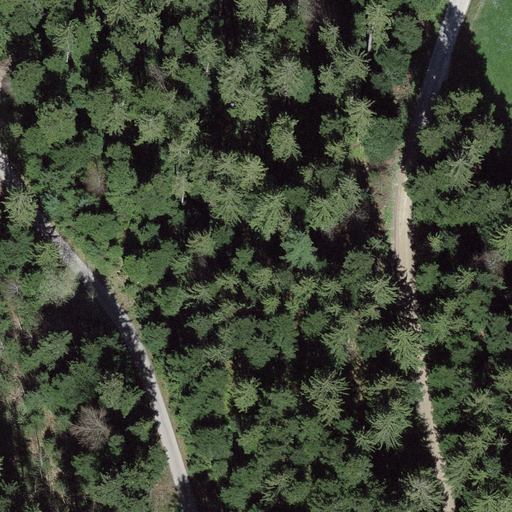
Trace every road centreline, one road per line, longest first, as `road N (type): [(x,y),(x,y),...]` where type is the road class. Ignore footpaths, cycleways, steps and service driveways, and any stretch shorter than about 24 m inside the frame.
road 1 (unclassified): [(447,511),(424,412),(404,201),(421,115),(461,0)]
road 2 (track): [(191,511),(133,341),(40,227),(0,160)]
